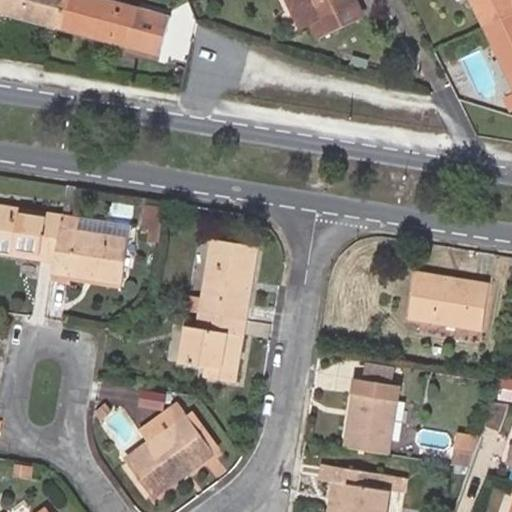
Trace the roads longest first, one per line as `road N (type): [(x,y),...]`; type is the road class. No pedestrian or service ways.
road 1 (tertiary): [(511,169),(0,91)]
road 2 (residential): [(319,200),(279,448),(265,473),(216,511)]
road 3 (tertiary): [(0,151),(319,200)]
road 4 (residential): [(73,450),(14,423),(25,339),(79,347)]
road 5 (tertiary): [(319,200),(511,231)]
